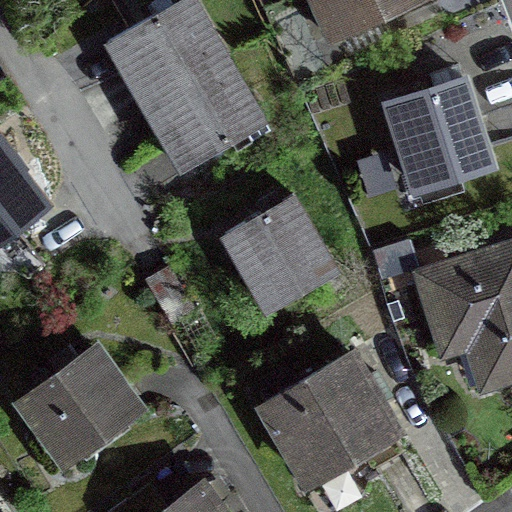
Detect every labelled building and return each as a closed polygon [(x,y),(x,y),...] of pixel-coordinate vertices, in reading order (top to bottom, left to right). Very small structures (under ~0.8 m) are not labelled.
[(191,0),(179,0),(105,43),(141,106),(224,57),(191,0)] [(309,0),(327,39),(412,0),(309,0)] [(141,106),(178,169),(260,120),(224,57),(141,106)] [(411,186),(500,158),(469,63),(381,91),(411,186)] [(0,236),(41,205),(8,162),(12,159),(0,142),(0,236)] [(333,270),(290,196),(222,235),(265,309),(333,270)] [(511,377),(511,243),(416,274),(441,353),(499,335),(511,377)] [(169,324),(191,311),(166,267),(143,281),(169,324)] [(54,423),(77,453),(135,411),(89,348),(20,398),(43,431),(54,423)] [(261,404),(308,484),(394,433),(347,353),(261,404)] [(217,511),(199,484),(163,509),(147,485),(109,511),(217,511)]
